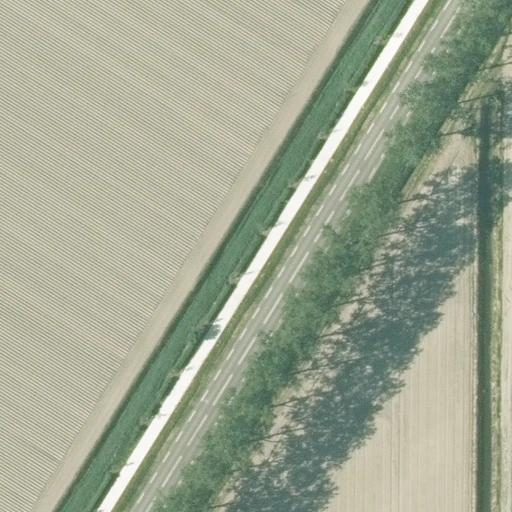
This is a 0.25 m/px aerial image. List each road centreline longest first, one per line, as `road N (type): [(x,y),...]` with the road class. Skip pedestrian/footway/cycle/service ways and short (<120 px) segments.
road 1 (track): [(360,0),(41,511)]
road 2 (secondary): [(146,511),(464,0)]
road 3 (track): [(511,37),(501,511)]
